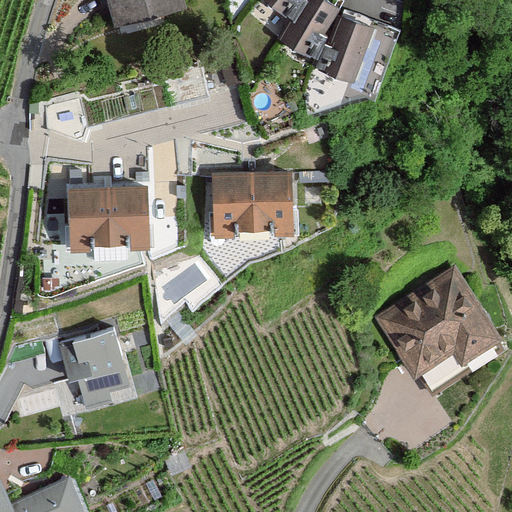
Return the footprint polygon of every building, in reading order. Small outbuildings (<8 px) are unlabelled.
[(186,0),(112,0),(119,24),(188,6),(186,0)] [(277,0),(290,10),(298,0),(277,0)] [(338,0),(301,0),(281,35),(310,51),(338,0)] [(371,21),(340,10),(321,64),(352,75),(371,21)] [(289,166),(211,170),(214,232),(233,231),(233,223),(274,221),(274,230),(292,229),(289,166)] [(145,183),(68,186),(71,249),(89,248),(89,240),(130,237),(131,246),(148,245),(145,183)] [(458,263),(378,313),(411,371),(448,348),(460,363),(502,334),(458,263)] [(116,323),(62,339),(80,408),(136,393),(116,323)] [(0,474),(0,511),(84,511),(86,511),(70,474),(13,503),(0,474)]
